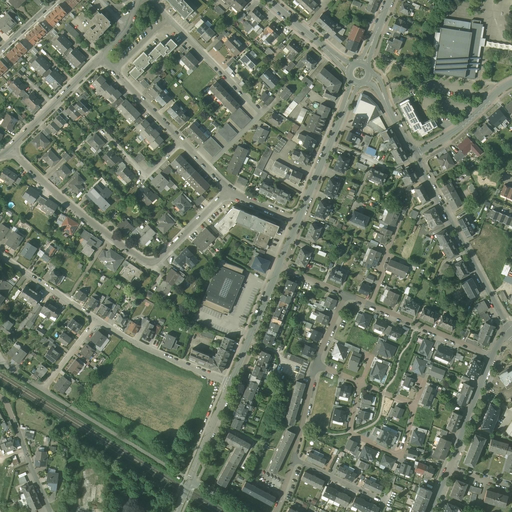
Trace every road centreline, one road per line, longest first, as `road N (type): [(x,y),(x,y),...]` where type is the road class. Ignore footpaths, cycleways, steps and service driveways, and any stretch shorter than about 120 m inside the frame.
road 1 (residential): [(230,190),(151,263),(7,150)]
road 2 (residential): [(167,20),(260,115),(208,166)]
road 3 (residential): [(414,155),(510,331)]
road 4 (residential): [(346,296),(492,354)]
road 5 (residential): [(230,383),(97,320)]
road 6 (residential): [(414,407),(394,453),(351,432),(360,385)]
road 7 (residential): [(97,320),(42,389),(0,357)]
road 8 (residential): [(99,59),(7,150)]
road 9 (tertiary): [(230,383),(279,267)]
road 10 (residential): [(49,511),(0,396)]
road 11 (residential): [(414,155),(511,83)]
road 12 (residential): [(447,466),(492,354)]
